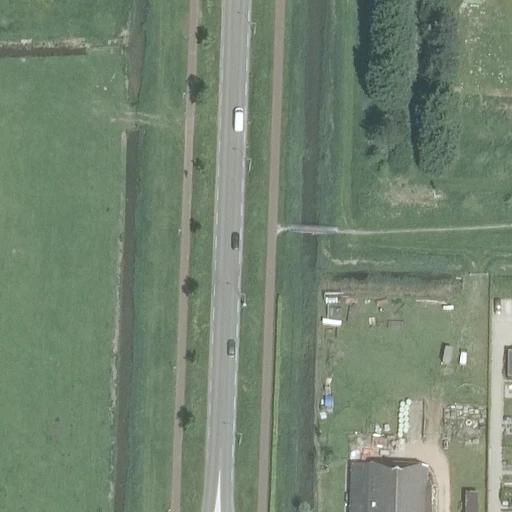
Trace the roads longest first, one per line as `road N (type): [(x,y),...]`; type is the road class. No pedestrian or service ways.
road 1 (secondary): [(218,470),(236,0)]
road 2 (track): [(353,0),(345,232)]
